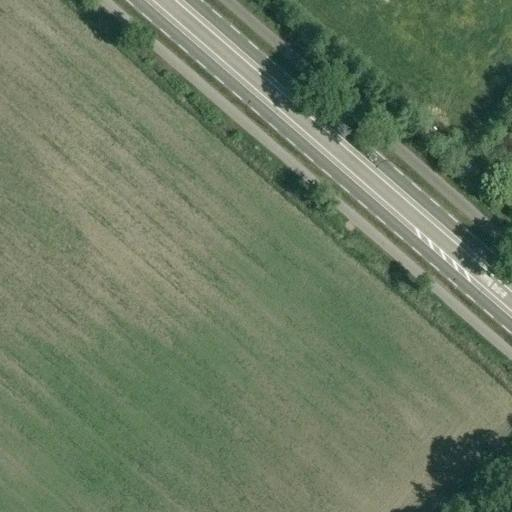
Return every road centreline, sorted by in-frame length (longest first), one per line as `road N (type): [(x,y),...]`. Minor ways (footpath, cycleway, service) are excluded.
road 1 (primary): [(134,0),(511,327)]
road 2 (primary): [(511,279),(190,0)]
